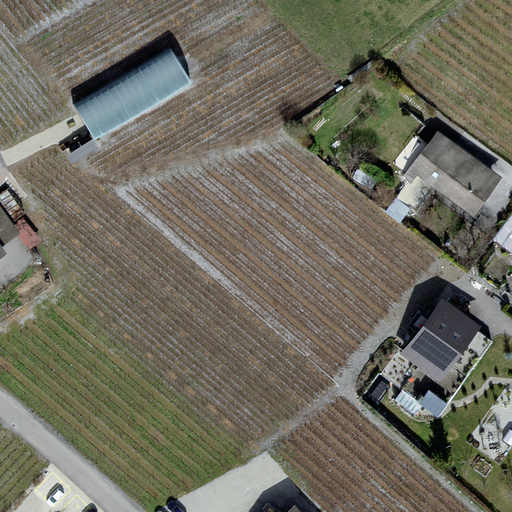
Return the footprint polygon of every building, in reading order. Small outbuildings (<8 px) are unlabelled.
[(166,53),(70,106),(78,118),(91,140),(187,87),(166,53)] [(495,177),(434,131),(402,177),(469,219),(495,177)] [(0,194),(0,240),(22,223),(0,194)] [(471,326),(439,301),(401,353),(434,382),(471,326)] [(437,404),(445,391),(426,379),(418,392),(437,404)] [(297,511),(289,503),(279,511),(297,511)]
